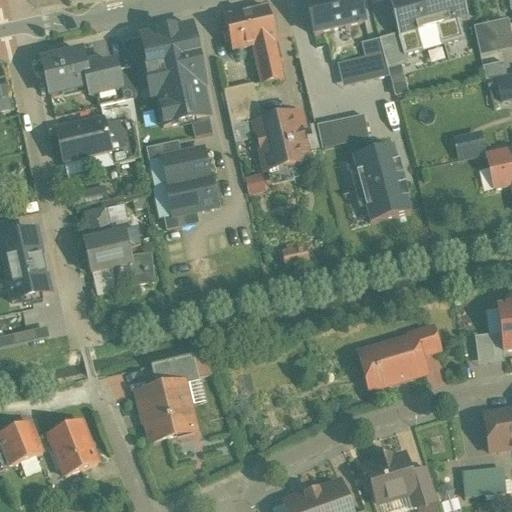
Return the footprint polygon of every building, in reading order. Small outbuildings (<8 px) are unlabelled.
[(307,0),(314,34),(316,42),(335,39),(373,30),(366,0),(307,0)] [(460,0),(389,0),(399,33),(465,15),(460,0)] [(276,12),(228,23),(235,56),(257,52),(266,92),(292,86),(276,12)] [(511,35),(508,17),(473,25),(480,54),(511,46),(511,35)] [(191,32),(143,43),(161,126),(209,115),(200,73),(191,32)] [(87,52),(42,63),(53,106),(92,96),(94,108),(131,99),(124,66),(92,74),(87,52)] [(3,72),(0,72),(0,110),(12,107),(3,72)] [(504,109),(511,107),(511,81),(499,85),(504,109)] [(108,117),(57,130),(67,171),(118,159),(108,117)] [(304,119),(257,129),(268,181),(316,171),(304,119)] [(154,159),(161,190),(215,179),(208,147),(154,159)] [(413,213),(397,147),(353,157),(371,224),(413,213)] [(511,156),(492,161),(502,201),(511,198),(511,156)] [(161,190),(167,221),(221,210),(215,179),(161,190)] [(136,232),(110,237),(104,212),(86,217),(92,242),(83,245),(90,275),(132,266),(129,252),(140,249),(136,232)] [(37,234),(0,242),(0,273),(5,297),(49,287),(37,234)] [(113,271),(116,289),(155,285),(151,256),(137,259),(138,264),(134,267),(113,271)] [(511,300),(484,301),(485,330),(511,329),(511,300)] [(413,346),(363,359),(377,400),(435,382),(429,365),(448,359),(438,334),(410,341),(413,346)] [(198,365),(158,372),(161,393),(190,388),(201,387),(198,365)] [(161,393),(138,397),(143,429),(153,427),(156,449),(199,442),(190,388),(161,393)] [(511,417),(491,420),(497,460),(511,457),(511,417)] [(89,426),(52,440),(68,484),(105,470),(89,426)] [(34,429),(4,441),(16,471),(47,459),(34,429)] [(413,492),(399,453),(362,467),(375,505),(413,492)] [(354,511),(343,483),(315,494),(322,511),(354,511)] [(322,511),(315,494),(286,505),(288,511),(322,511)]
